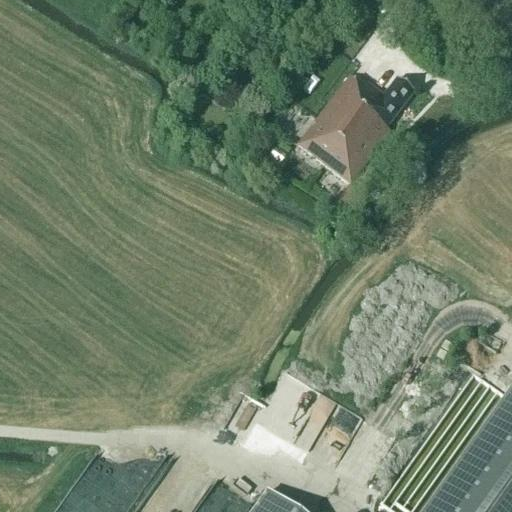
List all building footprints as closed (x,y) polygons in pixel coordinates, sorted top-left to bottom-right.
[(296,148),(349,188),(390,134),(386,131),(414,95),(396,81),(382,99),(365,86),(363,89),(349,79),(296,148)] [(348,189),(336,205),(351,216),(362,200),(348,189)] [(443,378),(388,466),(407,478),(462,390),(443,378)] [(511,511),(511,384),(422,511),(511,511)] [(353,428),(360,413),(320,392),(313,407),(353,428)] [(290,511),(265,494),(252,511),(290,511)]
